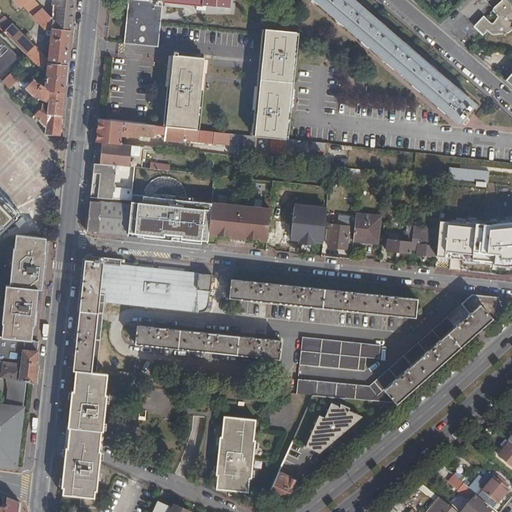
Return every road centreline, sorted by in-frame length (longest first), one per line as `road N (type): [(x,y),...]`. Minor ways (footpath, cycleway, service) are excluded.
road 1 (residential): [(511,287),(66,241)]
road 2 (primary): [(511,334),(303,511)]
road 3 (tertiary): [(90,0),(66,241)]
road 4 (primary): [(343,511),(511,363)]
road 5 (residential): [(45,432),(232,511)]
road 6 (tertiary): [(66,241),(45,432)]
road 7 (residential): [(391,0),(511,102)]
